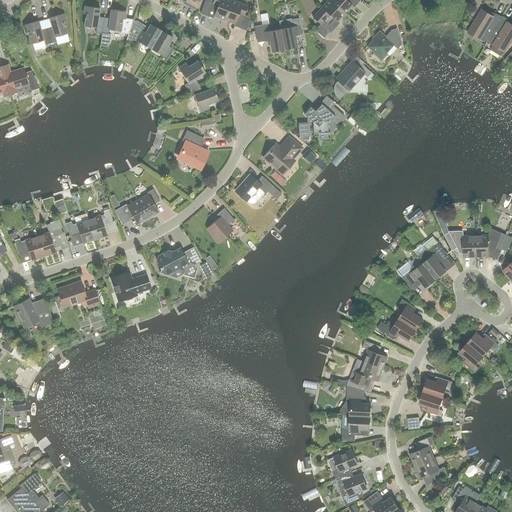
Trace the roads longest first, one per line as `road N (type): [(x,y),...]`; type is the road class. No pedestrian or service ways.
road 1 (residential): [(0,290),(173,223),(224,174),(246,133)]
road 2 (residential): [(422,511),(389,456),(391,409),(417,354),(466,303)]
road 3 (residential): [(466,303),(495,323),(503,301),(466,274),(457,293)]
road 4 (residential): [(292,83),(321,68),(382,0)]
